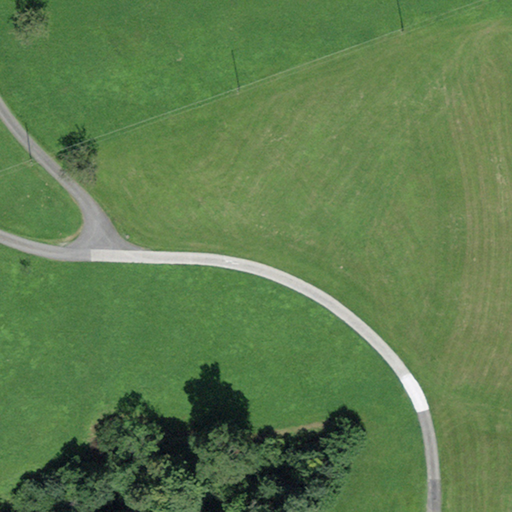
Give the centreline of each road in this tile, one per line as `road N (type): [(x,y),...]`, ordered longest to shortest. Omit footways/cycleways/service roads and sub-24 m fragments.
road 1 (unclassified): [(0,235),(45,250),(251,266),(330,302),(400,367),(418,396),(435,511)]
road 2 (track): [(111,257),(88,209),(0,101)]
